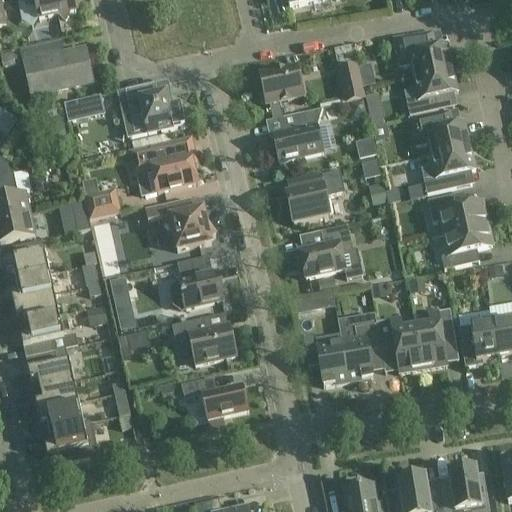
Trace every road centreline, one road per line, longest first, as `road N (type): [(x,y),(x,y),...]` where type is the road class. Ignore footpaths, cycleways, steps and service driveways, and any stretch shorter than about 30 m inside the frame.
road 1 (residential): [(294,432),(208,61)]
road 2 (residential): [(482,12),(256,50)]
road 3 (residential): [(294,432),(511,395)]
road 4 (residential): [(293,469),(114,511)]
road 5 (residential): [(511,171),(482,12)]
road 6 (residential): [(208,61),(145,75),(121,56),(110,0)]
